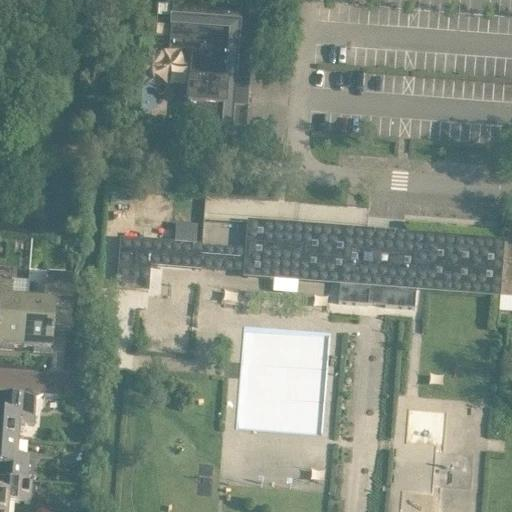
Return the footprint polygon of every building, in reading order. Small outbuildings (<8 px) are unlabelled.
[(181,127),(242,132),(244,106),(241,106),(242,84),(245,84),(247,58),(233,57),(236,7),(168,2),(164,50),(166,51),(166,49),(188,51),(186,77),(184,77),(182,104),(184,104),(183,126),(181,126),(181,127)] [(117,237),(115,262),(121,263),(120,274),(147,276),(148,265),(198,269),(200,243),(193,242),(194,224),(173,222),(172,241),(117,237)] [(247,222),(243,273),(292,277),(293,275),(337,278),(337,283),(337,287),(366,289),(365,303),(382,304),(383,290),(413,293),(413,289),(417,246),(396,244),(396,246),(388,246),(388,248),(371,246),(371,244),(361,244),(361,242),(342,240),(343,232),(296,228),(296,226),(247,222)] [(498,277),(497,293),(511,294),(511,242),(501,242),(500,250),(498,277)] [(491,249),(488,276),(498,277),(500,250),(491,249)] [(0,267),(0,347),(11,348),(11,345),(21,346),(24,298),(26,281),(9,279),(10,268),(0,267)] [(24,298),(21,346),(30,346),(30,350),(47,351),(47,348),(49,348),(51,330),(66,331),(70,273),(43,271),(41,300),(24,298)] [(337,287),(336,302),(365,304),(365,303),(366,289),(337,287)] [(382,304),(382,306),(412,308),(413,293),(383,290),(382,304)] [(0,437),(15,439),(17,422),(31,423),(33,397),(0,394),(0,437)] [(14,454),(15,439),(0,437),(0,477),(24,480),(26,455),(14,454)] [(0,511),(4,511),(5,500),(27,502),(29,481),(0,478),(0,511)]
